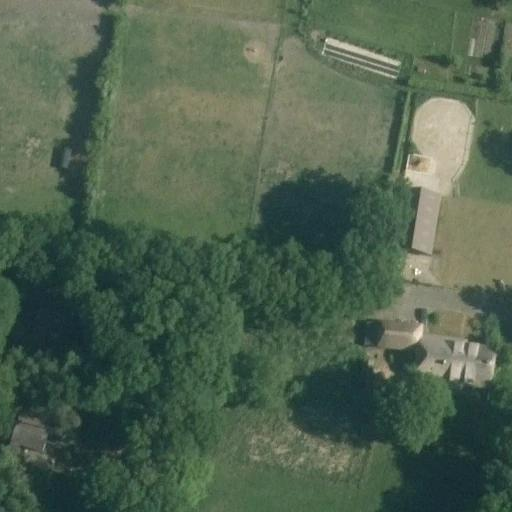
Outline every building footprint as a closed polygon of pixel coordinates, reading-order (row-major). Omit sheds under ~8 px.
[(432,259),(441,197),(402,191),(392,252),(432,259)] [(366,199),(355,219),(367,226),(378,205),(366,199)] [(67,335),(74,309),(42,300),(32,336),(42,339),(44,329),(67,335)] [(466,390),(466,388),(490,391),(495,351),(421,343),(422,332),(367,325),(365,345),(379,347),(379,348),(420,352),(417,385),(466,390)] [(363,362),(360,397),(371,398),(373,363),(363,362)] [(42,454),(51,428),(19,418),(8,453),(17,456),(20,447),(42,454)]
